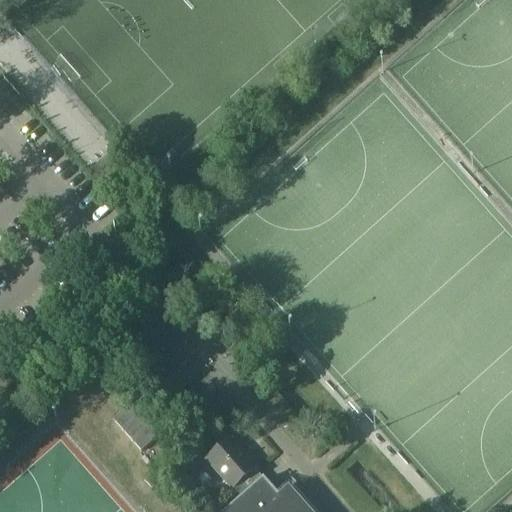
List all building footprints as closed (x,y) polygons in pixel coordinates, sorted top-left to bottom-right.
[(134,403),(114,421),(123,431),(143,413),(134,403)] [(143,413),(123,431),(132,442),(153,423),(143,413)] [(202,415),(194,423),(198,427),(200,430),(209,423),(206,420),(202,415)] [(153,423),(132,442),(141,452),(162,434),(153,423)] [(231,439),(207,461),(232,489),(233,488),(243,499),(264,480),(258,473),(254,469),(256,468),(231,439)] [(243,499),(228,511),(305,511),(289,493),(281,500),(269,486),(264,480),(243,499)]
